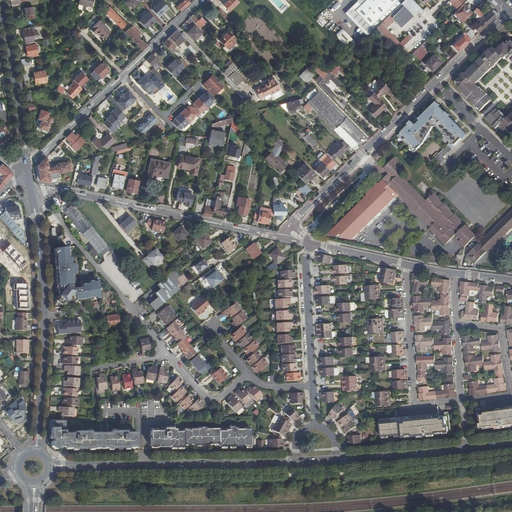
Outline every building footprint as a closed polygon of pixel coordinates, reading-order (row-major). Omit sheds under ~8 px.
[(134,9),(140,2),(138,0),(127,0),(125,3),(128,6),(130,8),(131,7),(134,9)] [(162,0),(152,10),(159,16),(164,12),(169,7),(162,0)] [(188,0),(185,0),(178,6),(182,10),(186,6),(187,7),(192,3),(188,0)] [(228,0),(227,1),(223,6),(229,12),(238,3),(234,0),(228,0)] [(382,0),(365,0),(360,5),(369,13),(382,0)] [(401,3),(397,0),(382,0),(369,13),(379,24),(382,22),(389,15),(401,3)] [(404,0),(401,3),(389,15),(394,20),(401,27),(415,14),(421,9),(411,0),(404,0)] [(449,0),(448,2),(455,9),(463,0),(449,0)] [(35,14),(33,3),(24,4),(26,12),(29,11),(29,15),(35,14)] [(355,10),(373,30),(375,28),(379,24),(369,13),(360,5),(355,10)] [(469,16),(471,14),(466,10),(463,6),(453,15),(461,23),(469,16)] [(124,30),(143,50),(148,45),(111,7),(108,9),(105,12),(124,30)] [(219,9),(217,11),(224,18),(226,16),(219,9)] [(479,12),(476,9),(473,12),(479,18),(482,15),(479,12)] [(473,29),(478,33),(495,17),(496,15),(492,11),(485,18),(480,23),(478,25),(473,29)] [(150,12),(140,21),(147,28),(148,26),(149,27),(152,24),(154,22),(155,23),(158,20),(150,12)] [(198,20),(192,15),(189,18),(194,23),(195,23),(198,20)] [(386,27),(394,20),(389,15),(382,22),(386,27)] [(112,32),(101,21),(92,30),(96,34),(98,32),(105,39),(112,32)] [(384,29),(379,24),(375,28),(378,32),(384,37),(387,41),(392,36),(384,29)] [(191,29),(187,33),(194,41),(201,33),(194,26),(191,29)] [(31,31),(31,27),(23,28),(25,42),(33,40),(33,37),(37,36),(37,30),(31,31)] [(335,35),(345,46),(353,40),(342,28),(335,35)] [(82,41),(85,38),(80,33),(77,31),(76,35),(82,41)] [(172,35),(169,38),(177,46),(184,39),(180,35),(176,31),(172,35)] [(225,46),(223,48),(227,52),(229,50),(230,50),(232,49),(232,47),(231,46),(236,42),(234,41),(235,39),(228,32),(226,34),(224,33),(222,34),(221,36),(221,38),(219,40),(225,46)] [(380,40),(384,37),(378,32),(375,35),(380,40)] [(394,39),(389,43),(397,51),(400,48),(411,38),(408,35),(399,44),(394,39)] [(455,42),(462,49),(465,46),(467,44),(461,36),(455,42)] [(176,48),(177,46),(169,38),(167,39),(176,48)] [(174,49),(176,48),(167,39),(166,41),(174,49)] [(476,105),(481,110),(492,100),(487,95),(488,94),(485,91),(484,92),(476,84),(493,68),(494,68),(497,66),(496,65),(504,58),(505,59),(507,57),(510,60),(511,58),(511,59),(511,113),(507,118),(497,109),(487,119),(491,123),(497,129),(500,125),(505,130),(506,129),(511,134),(511,133),(511,40),(507,45),(505,43),(497,51),(493,47),(489,50),(465,74),(464,72),(462,74),(461,75),(463,76),(457,82),(461,85),(459,87),(463,92),(465,94),(473,102),(476,105)] [(174,49),(166,41),(164,43),(163,44),(171,53),(174,49)] [(34,46),(26,47),(27,57),(33,56),(33,57),(37,57),(35,46),(34,46)] [(444,53),(438,46),(435,50),(441,56),(444,53)] [(426,53),(420,47),(411,55),(417,61),(426,53)] [(409,57),(400,48),(397,51),(406,60),(409,57)] [(160,67),(162,65),(152,54),(148,58),(146,60),(152,66),(152,65),(154,68),(158,65),(160,67)] [(433,56),(424,64),(431,72),(435,68),(440,63),(433,56)] [(170,62),(165,68),(174,77),(184,67),(175,58),(170,62)] [(411,73),(415,70),(406,60),(398,68),(407,78),(411,73)] [(330,72),(334,76),(339,71),(342,73),(345,70),(345,69),(347,67),(342,61),(339,63),(336,66),(330,72)] [(330,72),(336,66),(333,62),(324,71),(327,74),(330,72)] [(248,79),(249,76),(244,75),(233,63),(223,72),(236,86),(242,79),(248,81),(248,79)] [(327,74),(324,71),(317,63),(312,68),(320,75),(323,79),(327,74)] [(102,64),(91,74),(99,82),(104,76),(109,71),(102,64)] [(286,67),(283,65),(276,72),(279,75),(286,67)] [(307,68),(300,75),(306,81),(309,78),(313,73),(307,68)] [(153,69),(151,71),(155,75),(163,84),(165,81),(153,69)] [(338,87),(341,84),(334,76),(330,72),(327,74),(323,79),(318,83),(329,95),(333,92),(325,84),(327,81),(330,79),(338,87)] [(88,79),(81,73),(74,81),(72,83),(73,84),(70,87),(71,88),(66,93),(73,99),(77,95),(83,89),(82,88),(81,87),(85,83),(88,79)] [(46,74),(34,75),(36,85),(47,83),(47,82),(50,82),(49,75),(46,76),(46,74)] [(155,75),(150,80),(145,75),(142,78),(137,83),(144,90),(145,90),(149,94),(152,91),(154,94),(163,85),(163,84),(155,75)] [(215,78),(205,89),(207,91),(215,99),(226,89),(215,78)] [(259,87),(257,88),(254,90),(256,93),(258,99),(263,96),(264,97),(264,96),(269,94),(270,95),(276,92),(276,91),(280,89),(274,78),(268,80),(268,82),(265,84),(266,86),(260,89),(259,87)] [(89,81),(88,79),(85,83),(81,87),(82,88),(89,81)] [(381,94),(377,98),(383,104),(387,100),(389,97),(391,98),(391,97),(395,94),(384,83),(380,87),(381,88),(381,91),(381,94)] [(65,91),(59,86),(56,90),(61,95),(65,91)] [(121,98),(116,102),(117,102),(124,110),(129,105),(131,105),(134,102),(135,100),(136,99),(128,91),(124,94),(123,93),(121,95),(119,97),(121,98)] [(212,102),(215,99),(207,91),(204,94),(199,99),(195,103),(193,104),(190,107),(197,114),(198,116),(201,113),(208,107),(212,103),(212,102)] [(361,137),(364,135),(346,117),(344,120),(317,93),(309,101),(336,128),(339,125),(342,122),(360,139),(361,137)] [(380,113),(386,107),(383,104),(377,98),(374,95),(374,94),(370,97),(369,98),(376,105),(369,112),(374,118),(380,113)] [(110,95),(107,98),(114,105),(117,102),(116,102),(110,95)] [(334,96),(332,98),(342,108),(344,106),(334,96)] [(303,103),(302,99),(279,105),(286,112),(301,108),(300,104),(303,103)] [(358,144),(339,125),(336,128),(309,101),(307,103),(353,149),(358,144)] [(441,106),(437,102),(417,122),(415,120),(414,121),(398,136),(404,142),(405,141),(411,146),(409,147),(415,153),(433,135),(430,133),(434,127),(437,127),(445,135),(443,136),(450,143),(448,145),(452,149),(463,138),(464,140),(468,136),(463,131),(457,125),(453,121),(449,117),(450,116),(449,115),(448,113),(447,112),(446,113),(444,111),(443,110),(439,107),(441,106)] [(313,113),(314,111),(307,103),(303,108),(308,113),(309,112),(311,114),(313,113)] [(178,129),(180,130),(182,128),(183,128),(189,123),(194,118),(193,117),(197,114),(190,107),(189,106),(186,109),(185,109),(180,114),(174,119),(175,119),(174,120),(172,122),(175,127),(178,129)] [(125,117),(116,108),(112,112),(114,113),(111,116),(110,115),(109,117),(106,119),(107,120),(103,124),(112,134),(116,130),(116,129),(120,125),(119,125),(122,122),(121,121),(125,117)] [(48,115),(40,113),(38,120),(38,123),(41,123),(39,131),(43,133),(42,134),(48,135),(51,120),(47,119),(48,115)] [(226,125),(231,123),(232,121),(233,118),(220,121),(216,122),(211,123),(210,128),(226,124),(226,125)] [(0,143),(10,138),(5,128),(0,130),(0,143)] [(226,133),(215,130),(213,138),(208,138),(208,140),(207,143),(223,146),(226,133)] [(75,152),(85,142),(77,134),(75,136),(71,133),(68,136),(66,138),(72,144),(70,146),(75,152)] [(315,148),(318,145),(308,134),(307,133),(304,137),(315,148)] [(187,135),(180,134),(178,145),(184,146),(185,143),(196,144),(196,139),(188,138),(186,138),(187,135)] [(106,149),(114,142),(107,135),(100,142),(96,138),(94,140),(92,142),(99,150),(103,146),(106,149)] [(280,172),(287,165),(278,156),(284,145),(282,145),(277,140),(273,145),(275,147),(273,150),(273,151),(265,159),(273,167),(274,166),(280,172)] [(343,153),(346,150),(344,147),(341,144),(338,141),(326,153),(333,160),(337,157),(337,158),(340,155),(341,153),(342,151),(343,153)] [(116,151),(127,148),(126,144),(111,148),(112,152),(116,151)] [(227,144),(224,155),(238,158),(240,158),(242,150),(237,149),(237,146),(227,144)] [(116,155),(132,150),(133,146),(128,148),(127,148),(116,151),(116,155)] [(110,162),(114,163),(116,155),(116,151),(112,152),(99,156),(94,178),(93,184),(99,186),(105,187),(108,176),(99,174),(103,159),(110,161),(110,162)] [(379,153),(374,158),(379,164),(384,158),(379,153)] [(179,155),(176,168),(183,170),(188,171),(187,174),(196,176),(200,159),(179,155)] [(95,157),(90,177),(92,177),(94,178),(99,156),(95,157)] [(48,168),(46,157),(37,166),(40,181),(50,183),(50,180),(56,179),(57,179),(60,179),(60,174),(65,173),(65,172),(72,171),(71,162),(63,163),(63,162),(58,163),(58,165),(55,165),(55,167),(48,168)] [(327,157),(321,163),(322,164),(332,168),(334,165),(327,157)] [(367,197),(328,235),(339,238),(342,235),(345,237),(343,239),(354,241),(368,227),(369,228),(398,200),(397,199),(400,196),(389,185),(396,178),(406,189),(411,185),(400,174),(405,169),(395,158),(384,169),(389,174),(384,179),(384,180),(380,184),(378,184),(367,194),(367,197)] [(155,177),(167,179),(170,163),(150,159),(145,179),(151,180),(154,181),(155,177)] [(0,188),(12,176),(11,172),(2,164),(0,166),(0,178),(0,179),(0,188)] [(325,175),(322,164),(314,171),(321,179),(325,175)] [(304,165),(295,173),(305,184),(310,179),(314,175),(304,165)] [(225,178),(220,177),(219,180),(224,181),(225,179),(229,180),(232,180),(235,167),(227,166),(225,178)] [(123,180),(126,180),(127,173),(112,170),(111,177),(114,177),(112,188),(115,189),(116,189),(117,187),(122,188),(123,180)] [(89,186),(92,177),(90,177),(82,175),(82,172),(79,172),(77,183),(83,185),(89,186)] [(426,201),(411,185),(406,189),(396,178),(389,185),(400,196),(415,212),(426,201)] [(128,180),(126,191),(131,193),(136,194),(138,182),(128,180)] [(301,196),(296,192),(293,195),(298,200),(299,198),(301,196)] [(184,194),(178,193),(176,201),(180,203),(182,202),(185,202),(185,203),(184,206),(186,207),(189,207),(190,203),(191,203),(192,195),(184,193),(184,194)] [(468,244),(469,245),(476,237),(477,236),(466,225),(465,226),(460,221),(461,220),(456,214),(455,215),(450,210),(450,209),(445,204),(444,205),(439,200),(440,199),(434,193),(429,198),(431,200),(428,203),(426,201),(415,212),(431,228),(430,229),(446,246),(458,234),(463,239),(459,242),(465,248),(468,244)] [(221,197),(216,196),(213,207),(212,212),(220,214),(226,215),(227,210),(218,208),(221,197)] [(239,206),(237,214),(243,215),(247,216),(250,199),(237,197),(235,205),(239,206)] [(280,205),(274,205),(274,210),(274,216),(278,215),(278,219),(282,219),(282,215),(284,215),(287,215),(286,204),(283,204),(283,209),(280,209),(280,205)] [(92,226),(91,227),(73,205),(68,209),(64,213),(82,235),(98,255),(108,246),(92,226)] [(6,212),(0,216),(0,218),(11,231),(18,239),(19,240),(25,234),(14,221),(15,220),(20,219),(19,210),(18,210),(18,206),(5,208),(6,212)] [(205,206),(203,216),(207,217),(211,217),(212,212),(213,207),(205,206)] [(262,222),(262,223),(265,224),(268,224),(269,220),(271,210),(261,207),(260,212),(255,211),(254,218),(258,219),(258,221),(262,222)] [(511,211),(481,242),(476,237),(469,245),(474,250),(467,256),(475,264),(493,246),(511,227),(511,211)] [(125,221),(120,226),(126,233),(136,224),(130,217),(125,221)] [(162,233),(164,223),(157,222),(148,220),(147,224),(148,226),(152,227),(151,230),(162,233)] [(181,227),(172,233),(178,242),(187,235),(184,230),(181,227)] [(204,233),(196,239),(203,249),(212,243),(208,238),(204,233)] [(228,238),(221,244),(228,254),(231,251),(232,250),(235,248),(232,243),(228,238)] [(257,249),(253,243),(245,249),(253,260),(261,254),(257,249)] [(14,251),(9,245),(3,252),(8,258),(19,269),(20,269),(26,263),(25,262),(20,257),(14,251)] [(100,299),(98,285),(94,286),(93,283),(90,283),(89,283),(89,285),(85,286),(81,287),(82,289),(73,290),(73,287),(72,283),(72,276),(74,276),(76,276),(75,265),(73,265),(71,265),(71,259),(68,259),(67,248),(54,250),(54,255),(56,254),(56,259),(55,259),(55,268),(57,268),(57,272),(58,276),(56,276),(57,288),(58,288),(59,292),(59,297),(59,299),(58,300),(60,302),(63,305),(64,303),(66,303),(74,302),(78,301),(78,303),(92,301),(91,299),(95,299),(96,300),(100,299)] [(144,258),(141,260),(149,269),(163,257),(155,249),(152,251),(151,253),(149,255),(148,255),(144,258)] [(281,254),(277,249),(269,255),(276,264),(284,259),(281,254)] [(111,250),(104,255),(116,271),(121,267),(118,264),(120,262),(111,250)] [(331,263),(333,256),(318,253),(317,256),(320,256),(319,258),(319,261),(331,263)] [(202,259),(194,266),(200,274),(208,267),(207,266),(206,264),(205,262),(202,259)] [(267,268),(270,273),(277,268),(274,263),(267,268)] [(347,264),(335,265),(335,268),(333,269),(333,271),(333,272),(348,272),(347,264)] [(395,273),(396,270),(382,267),(380,273),(395,277),(395,274),(395,273)] [(288,278),(288,280),(291,280),(291,278),(295,278),(295,274),(295,270),(281,271),(281,279),(288,278)] [(179,277),(174,271),(161,281),(160,283),(158,284),(160,287),(159,289),(153,293),(157,297),(151,302),(153,305),(151,306),(155,310),(173,295),(173,296),(180,289),(177,286),(180,284),(176,280),(179,277)] [(217,271),(209,276),(216,285),(223,279),(218,273),(217,271)] [(394,280),(395,277),(380,273),(378,281),(393,284),(394,280)] [(424,277),(424,276),(421,275),(414,274),(412,281),(415,282),(414,288),(413,292),(420,293),(422,286),(427,287),(429,278),(424,277)] [(348,275),(333,276),(333,278),(333,281),(336,280),(336,284),(348,283),(348,275)] [(450,285),(451,280),(434,278),(433,278),(432,286),(440,286),(439,292),(448,293),(449,287),(450,287),(450,285)] [(284,288),(284,290),(287,289),(287,287),(292,287),(291,283),(291,280),(288,280),(277,281),(277,288),(284,288)] [(479,285),(479,284),(461,281),(461,287),(460,289),(461,289),(461,295),(470,296),(470,290),(478,291),(479,285)] [(317,288),(315,288),(315,291),(315,293),(330,293),(330,284),(317,285),(317,288)] [(364,285),(364,292),(380,291),(379,287),(379,284),(364,285)] [(487,286),(482,285),(481,291),(480,303),(487,304),(488,296),(493,297),(495,288),(489,287),(489,286),(487,286)] [(285,297),(285,299),(288,299),(288,297),(292,297),(292,293),(292,289),(287,289),(284,290),(277,290),(278,297),(285,297)] [(380,294),(380,291),(364,292),(365,299),(380,298),(380,294)] [(330,296),(315,296),(315,299),(316,302),(318,301),(318,304),(331,304),(330,296)] [(424,306),(432,306),(432,303),(432,298),(422,299),(421,296),(414,296),(414,307),(415,307),(415,309),(416,313),(425,312),(424,306)] [(58,300),(59,299),(59,297),(57,298),(57,302),(62,306),(67,306),(66,303),(64,303),(63,305),(60,302),(58,300)] [(400,297),(387,298),(387,306),(403,305),(402,302),(402,300),(400,300),(400,297)] [(206,307),(209,305),(204,299),(203,298),(201,301),(200,300),(190,308),(197,316),(200,313),(202,312),(203,311),(207,308),(206,307)] [(190,307),(190,308),(200,300),(199,299),(197,302),(195,302),(193,303),(193,305),(190,307)] [(290,301),(290,299),(288,299),(285,299),(275,299),(275,308),(287,307),(287,305),(287,303),(290,303),(290,301)] [(450,309),(451,309),(451,305),(451,303),(450,303),(449,299),(442,299),(442,302),(432,303),(432,306),(432,310),(440,310),(441,315),(450,315),(450,309)] [(463,311),(462,319),(466,320),(470,320),(472,320),(473,319),(478,320),(480,311),(474,310),(475,302),(468,302),(467,301),(466,312),(463,311)] [(351,302),(338,303),(338,306),(336,306),(336,309),(336,311),(351,310),(351,302)] [(235,303),(222,312),(224,314),(224,315),(227,314),(228,315),(230,317),(240,310),(235,303)] [(493,313),(494,305),(487,304),(485,314),(482,314),(482,321),(486,322),(488,322),(492,322),(492,321),(498,322),(499,313),(493,313)] [(511,306),(506,306),(505,316),(502,316),(501,324),(504,324),(506,324),(511,325),(511,324),(511,323),(511,306)] [(166,325),(168,327),(174,321),(176,320),(166,307),(158,314),(164,321),(161,323),(163,324),(164,326),(166,325)] [(403,308),(387,309),(387,310),(388,316),(388,317),(401,316),(401,313),(403,313),(403,311),(403,308)] [(287,311),(275,311),(276,320),(291,320),(291,317),(291,316),(287,316),(287,314),(287,311)] [(241,312),(231,319),(233,321),(234,322),(231,325),(232,326),(234,327),(246,318),(241,312)] [(351,313),(336,314),(337,316),(337,319),(339,319),(339,322),(352,321),(351,313)] [(25,314),(17,314),(17,318),(16,318),(16,331),(26,331),(26,323),(26,318),(25,318),(25,314)] [(106,317),(108,327),(120,325),(118,315),(112,316),(106,317)] [(425,326),(433,326),(433,322),(433,318),(423,319),(422,316),(415,316),(415,326),(416,326),(417,328),(417,332),(426,332),(425,326)] [(451,325),(451,323),(451,318),(443,318),(443,322),(433,322),(433,326),(433,330),(441,329),(442,335),(450,335),(450,329),(451,329),(451,325)] [(80,320),(65,321),(65,322),(65,324),(62,325),(57,325),(57,329),(58,334),(80,333),(80,320)] [(180,329),(174,321),(168,327),(166,328),(168,331),(170,334),(172,336),(173,335),(179,329),(180,329)] [(291,323),(276,324),(276,332),(288,331),(288,328),(288,327),(292,326),(291,325),(291,323)] [(332,323),(317,324),(317,327),(317,331),(332,330),(332,323)] [(239,338),(240,339),(242,338),(241,336),(246,332),(241,326),(230,336),(233,339),(235,341),(239,338)] [(185,337),(179,329),(173,335),(175,338),(174,338),(175,340),(177,343),(183,338),(185,337)] [(404,330),(390,331),(390,342),(402,341),(402,336),(404,336),(404,334),(404,333),(404,330)] [(252,339),(247,333),(242,338),(240,339),(237,343),(239,346),(241,348),(245,345),(246,346),(249,345),(247,343),(252,339)] [(277,336),(277,344),(288,344),(290,343),(292,343),(292,341),(292,339),(289,339),(289,338),(289,335),(277,336)] [(426,346),(434,345),(434,342),(434,338),(424,338),(424,335),(416,335),(416,340),(416,346),(417,346),(418,348),(418,352),(427,351),(426,346)] [(489,342),(481,343),(482,345),(482,350),(493,349),(493,352),(501,351),(500,344),(499,341),(498,341),(497,335),(489,336),(489,342)] [(66,343),(66,345),(68,345),(72,345),(82,346),(82,337),(70,336),(70,340),(70,341),(66,341),(66,343)] [(474,346),(482,345),(481,343),(481,337),(470,339),(470,336),(463,337),(463,341),(462,341),(463,344),(464,347),(465,347),(466,352),(475,351),(474,346)] [(148,338),(140,340),(142,355),(144,354),(146,354),(145,351),(147,351),(150,350),(148,338)] [(183,352),(189,346),(183,338),(177,343),(177,344),(180,347),(183,352)] [(452,345),(452,342),(452,338),(444,338),(444,341),(434,342),(434,345),(434,349),(443,349),(443,355),(452,354),(451,348),(452,348),(452,345)] [(27,354),(27,340),(16,340),(16,354),(27,354)] [(258,346),(253,340),(249,345),(246,346),(243,350),(246,353),(248,355),(251,352),(253,354),(255,352),(254,350),(258,346)] [(290,346),(290,343),(288,344),(288,346),(281,346),(281,353),(288,353),(290,353),(295,353),(295,349),(295,345),(290,346)] [(402,344),(391,344),(391,345),(391,352),(391,355),(405,354),(405,350),(405,348),(403,348),(402,344)] [(71,347),(72,345),(68,345),(68,347),(63,346),(63,351),(63,354),(78,355),(78,348),(71,347)] [(185,355),(188,360),(196,354),(190,346),(189,346),(183,352),(182,352),(185,355)] [(253,364),(254,365),(256,363),(255,362),(260,357),(255,352),(253,354),(244,361),(247,364),(249,367),(253,364)] [(291,355),(290,353),(288,353),(288,355),(281,355),(282,363),(288,362),(291,362),(296,362),(295,358),(295,355),(291,355)] [(198,355),(191,361),(195,366),(199,371),(206,365),(198,355)] [(370,356),(371,364),(386,363),(385,359),(385,355),(370,356)] [(476,365),(484,364),(484,362),(483,357),(473,358),(473,355),(465,356),(466,360),(466,364),(467,367),(468,366),(468,372),(477,371),(476,365)] [(492,361),(484,362),(484,364),(485,370),(495,369),(496,371),(503,370),(503,366),(502,362),(502,360),(500,360),(500,355),(491,355),(492,361)] [(67,364),(67,366),(70,366),(70,364),(77,364),(78,357),(63,356),(63,359),(63,363),(67,364)] [(321,360),(319,360),(319,362),(319,365),(334,364),(334,356),(321,357),(321,360)] [(417,357),(417,360),(417,364),(418,365),(419,365),(419,368),(419,370),(428,370),(428,364),(435,364),(435,361),(435,356),(417,357)] [(453,365),(453,362),(453,357),(445,358),(445,360),(435,361),(435,364),(435,369),(444,369),(444,374),(453,373),(453,368),(453,365)] [(266,364),(261,358),(256,363),(254,365),(251,368),(253,371),(256,374),(259,371),(260,372),(262,370),(261,369),(266,364)] [(291,364),(291,362),(288,362),(289,364),(282,364),(282,372),(292,372),(295,371),(296,371),(296,367),(296,364),(291,364)] [(79,375),(80,366),(70,366),(67,366),(65,365),(64,368),(64,370),(68,370),(67,371),(67,374),(79,375)] [(154,381),(157,366),(155,365),(153,365),(153,368),(151,368),(148,368),(146,379),(154,381)] [(162,367),(160,366),(157,382),(166,383),(168,372),(165,371),(163,371),(164,367),(162,367)] [(334,367),(319,368),(320,371),(320,373),(322,373),(322,376),(335,375),(334,368),(334,367)] [(134,368),(132,369),(135,384),(143,382),(141,371),(138,371),(136,372),(136,368),(134,368)] [(220,369),(211,376),(215,380),(218,384),(227,377),(220,369)] [(404,369),(392,369),(392,378),(407,377),(407,374),(407,372),(404,372),(404,369)] [(26,371),(18,370),(18,385),(26,385),(26,379),(26,371)] [(295,373),(295,371),(292,372),(292,373),(285,374),(286,381),(300,380),(300,376),(300,373),(295,373)] [(132,387),(130,373),(126,374),(122,374),(123,379),(121,379),(122,382),(123,381),(124,388),(132,387)] [(107,389),(105,374),(103,374),(101,374),(101,378),(99,378),(97,378),(98,390),(107,389)] [(120,389),(117,375),(114,376),(110,376),(111,381),(109,381),(109,384),(111,383),(112,391),(120,389)] [(173,381),(168,386),(173,391),(183,381),(180,378),(178,376),(174,379),(173,378),(171,380),(173,381)] [(495,384),(487,386),(488,393),(506,390),(505,383),(504,383),(504,380),(503,377),(494,379),(495,384)] [(63,384),(63,386),(68,386),(71,386),(79,387),(79,378),(67,378),(67,380),(67,382),(63,382),(63,384)] [(407,380),(392,381),(393,389),(406,388),(405,384),(407,384),(407,382),(407,380)] [(470,390),(471,395),(488,393),(487,386),(479,387),(479,381),(470,382),(471,388),(470,388),(470,390)] [(445,390),(437,391),(438,399),(455,397),(455,392),(455,390),(454,390),(453,384),(445,385),(445,390)] [(71,389),(71,386),(68,386),(68,388),(63,388),(63,391),(63,395),(77,396),(77,389),(71,389)] [(181,397),(182,398),(184,396),(183,395),(186,391),(184,389),(181,386),(171,396),(176,401),(181,397)] [(419,393),(420,400),(438,399),(437,391),(429,392),(428,386),(420,387),(420,390),(420,393),(419,393)] [(263,397),(255,388),(253,390),(251,391),(249,389),(248,390),(247,391),(257,402),(263,397)] [(247,407),(254,402),(243,390),(240,393),(239,394),(237,391),(235,393),(247,407)] [(333,391),(321,392),(321,396),(321,398),(324,398),(324,403),(334,402),(333,391)] [(302,399),(305,399),(304,395),(304,392),(291,393),(291,404),(302,403),(302,399)] [(179,404),(184,409),(194,399),(191,396),(189,394),(185,397),(184,396),(182,398),(184,399),(179,404)] [(227,404),(235,413),(242,407),(232,395),(230,397),(229,398),(231,401),(229,402),(227,404)] [(24,418),(25,403),(19,397),(14,401),(17,405),(17,413),(17,414),(16,414),(15,414),(10,408),(5,412),(11,420),(12,422),(14,423),(16,424),(18,424),(20,423),(22,422),(23,420),(24,418)] [(67,405),(67,407),(69,407),(70,405),(77,405),(77,398),(62,397),(62,400),(62,404),(67,405)] [(198,408),(200,409),(202,407),(200,406),(204,403),(201,400),(199,397),(189,407),(194,413),(198,408)] [(337,404),(329,416),(330,417),(332,419),(333,417),(336,419),(344,409),(337,404)] [(300,417),(290,406),(284,412),(293,421),(295,419),(297,420),(299,419),(300,418),(300,417)] [(73,416),(74,407),(69,407),(67,407),(59,407),(58,408),(58,410),(61,410),(61,412),(61,415),(73,416)] [(485,414),(481,414),(483,429),(487,428),(487,427),(493,426),(493,427),(502,426),(502,428),(504,427),(506,427),(505,426),(511,424),(511,408),(484,412),(485,414)] [(339,425),(341,428),(353,420),(349,414),(337,422),(339,425)] [(279,417),(276,423),(289,430),(290,427),(292,424),(279,417)] [(442,417),(380,423),(382,436),(390,436),(403,435),(403,437),(425,435),(425,437),(428,437),(429,436),(429,435),(434,434),(437,434),(437,432),(443,432),(444,433),(448,433),(446,418),(442,418),(442,417)] [(353,420),(341,428),(343,430),(345,433),(357,425),(353,420)] [(65,421),(52,421),(52,428),(51,428),(51,435),(53,435),(53,437),(53,438),(51,438),(51,440),(52,443),(52,444),(53,446),(54,447),(55,449),(58,448),(58,446),(61,446),(61,445),(64,445),(64,447),(72,447),(72,449),(81,449),(93,448),(93,447),(107,447),(107,448),(120,448),(129,448),(129,446),(136,446),(136,431),(66,432),(65,421)] [(289,430),(276,423),(272,429),(285,437),(287,433),(289,430)] [(164,430),(150,431),(150,446),(157,446),(157,447),(165,447),(168,447),(183,447),(183,445),(185,445),(187,447),(195,447),(205,447),(208,447),(209,445),(219,445),(219,446),(230,446),(252,446),(251,429),(237,429),(237,428),(234,428),(234,427),(230,427),(230,430),(226,430),(226,431),(219,431),(219,429),(204,429),(204,427),(200,427),(199,428),(197,428),(197,429),(189,429),(190,430),(187,430),(186,429),(182,429),(182,432),(175,432),(175,429),(173,429),(173,428),(164,428),(164,430)] [(347,441),(347,444),(361,443),(361,435),(348,436),(348,439),(347,439),(347,441)] [(269,440),(270,448),(274,448),(285,447),(285,445),(285,443),(285,442),(282,442),(282,439),(269,440)]
